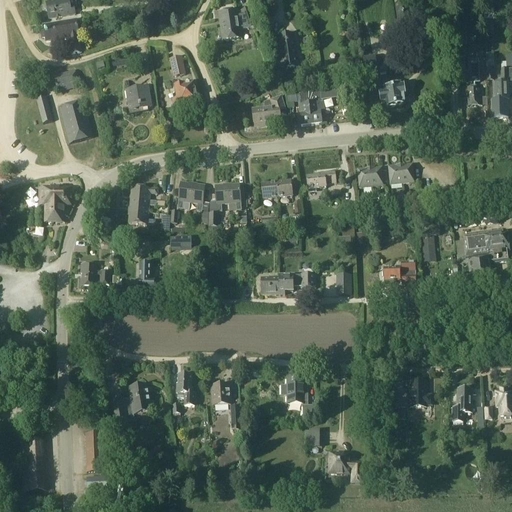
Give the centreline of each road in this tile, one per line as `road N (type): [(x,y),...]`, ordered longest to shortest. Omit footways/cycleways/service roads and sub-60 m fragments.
road 1 (residential): [(511,370),(126,355),(61,319)]
road 2 (residential): [(62,300),(358,301)]
road 3 (tertiary): [(230,149),(511,133)]
road 4 (residential): [(188,38),(135,42),(58,64),(36,54),(2,0)]
road 5 (tertiary): [(69,511),(61,319)]
road 6 (residential): [(3,150),(2,0)]
road 7 (tertiary): [(102,183),(152,160),(230,149)]
road 8 (tertiary): [(62,300),(70,236),(82,204),(102,183)]
